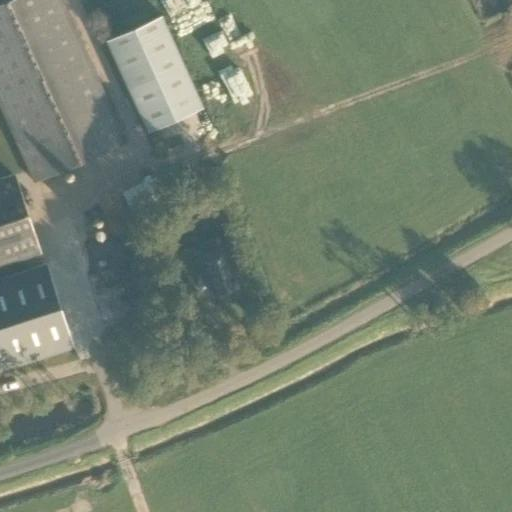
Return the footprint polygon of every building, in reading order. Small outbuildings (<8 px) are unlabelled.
[(65,0),(2,0),(0,1),(0,107),(25,162),(33,182),(128,138),(65,0)] [(164,0),(182,36),(237,9),(232,0),(164,0)] [(203,105),(163,17),(161,14),(106,39),(147,130),(203,105)] [(0,266),(40,253),(19,190),(13,172),(0,176),(0,266)] [(228,248),(233,247),(230,235),(205,243),(208,254),(204,255),(216,296),(240,289),(228,248)] [(0,365),(73,342),(46,262),(0,277),(0,365)]
